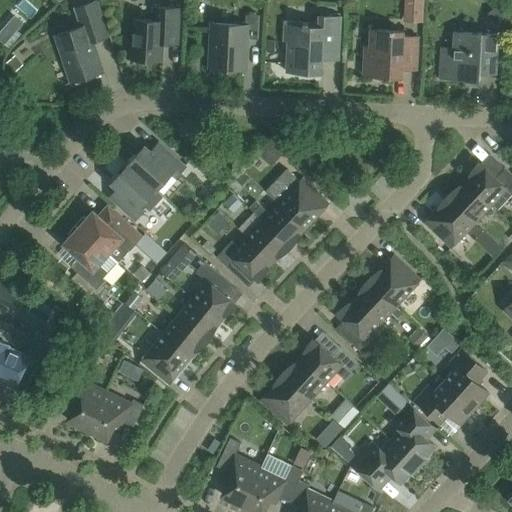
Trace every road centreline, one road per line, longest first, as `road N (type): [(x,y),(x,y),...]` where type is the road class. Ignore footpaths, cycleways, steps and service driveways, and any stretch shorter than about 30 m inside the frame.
road 1 (residential): [(0,242),(95,119),(150,96),(427,118)]
road 2 (residential): [(149,511),(235,376),(421,174),(427,118)]
road 3 (residential): [(131,511),(11,454)]
road 4 (residential): [(430,511),(511,422)]
